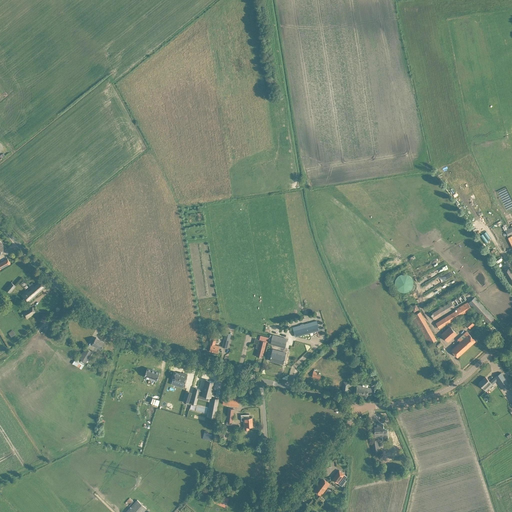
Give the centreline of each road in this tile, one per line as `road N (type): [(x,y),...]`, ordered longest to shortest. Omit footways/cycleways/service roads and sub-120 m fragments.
road 1 (unclassified): [(260,380),(113,327),(74,299),(0,221)]
road 2 (tertiary): [(362,408),(454,385),(511,332)]
road 3 (tertiary): [(279,511),(362,408)]
road 4 (residential): [(267,511),(260,380)]
